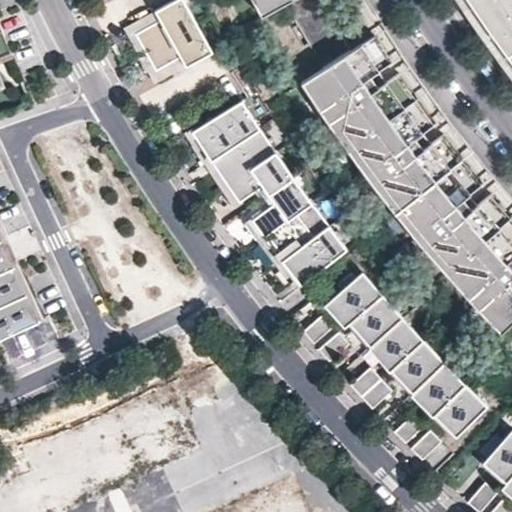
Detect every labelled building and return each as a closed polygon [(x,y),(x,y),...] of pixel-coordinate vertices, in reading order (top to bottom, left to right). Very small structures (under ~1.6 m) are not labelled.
[(213,53),(183,0),(176,0),(156,11),(161,21),(136,34),(156,71),(182,57),(187,67),(213,53)] [(252,0),(261,16),(284,3),(289,0),(252,0)] [(362,44),(335,0),(289,0),(284,3),(323,68),(362,44)] [(511,46),(507,40),(479,0),(469,0),(489,29),(499,45),(511,61),(511,46)] [(511,0),(479,0),(507,40),(511,46),(511,0)] [(136,34),(161,21),(156,11),(131,25),(136,34)] [(0,56),(11,52),(0,25),(0,56)] [(405,57),(385,29),(375,35),(400,73),(421,103),(467,163),(511,216),(511,197),(498,182),(496,179),(476,155),(449,119),(431,96),(405,57)] [(421,103),(400,73),(375,35),(362,44),(323,68),(301,82),(328,122),(350,154),(399,217),(422,246),(447,275),(501,332),(511,321),(511,216),(467,163),(421,103)] [(187,67),(182,57),(156,71),(162,81),(187,67)] [(322,218),(269,142),(245,103),(243,103),(243,101),(243,100),(241,97),(192,132),(219,174),(240,205),(258,192),(271,209),(252,223),(293,278),(296,280),(301,285),(346,250),(322,218)] [(0,339),(39,322),(0,237),(0,339)] [(410,329),(391,309),(393,307),(371,280),(364,287),(352,272),(338,284),(342,289),(325,304),(344,327),(349,322),(361,336),(364,333),(382,353),(379,356),(403,382),(406,380),(425,399),(422,402),(447,427),(449,424),(459,433),(485,408),(475,397),(477,394),(454,371),(452,374),(432,354),(434,351),(412,327),(410,329)] [(314,343),(335,326),(324,314),(303,331),(314,343)] [(350,343),(339,332),(319,349),(329,361),(350,343)] [(370,367),(350,385),(372,409),(392,390),(370,367)] [(406,443),(425,424),(414,413),(395,432),(405,443),(406,443)] [(442,441),(430,429),(411,448),(423,460),(442,441)] [(511,432),(510,431),(485,458),(495,467),(493,469),(506,481),(501,486),(511,495),(511,432)] [(36,471),(0,487),(0,492),(8,511),(14,511),(47,498),(36,471)] [(308,511),(293,471),(221,498),(218,489),(179,504),(181,511),(308,511)] [(478,511),(481,511),(498,494),(486,483),(468,503),(478,511)] [(511,511),(511,506),(504,499),(492,511),(511,511)]
